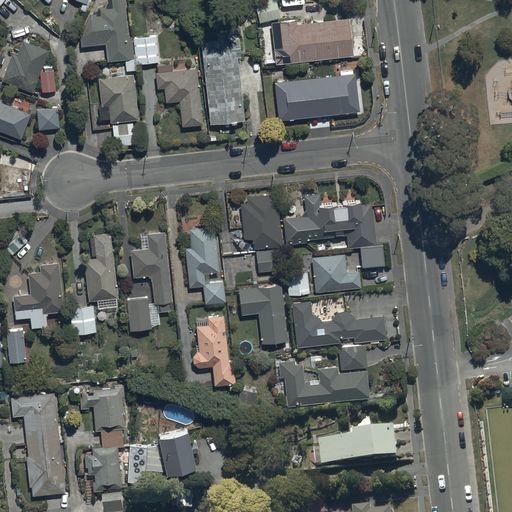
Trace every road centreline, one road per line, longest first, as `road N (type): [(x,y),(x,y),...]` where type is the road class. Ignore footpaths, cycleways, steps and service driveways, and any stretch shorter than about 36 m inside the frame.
road 1 (tertiary): [(454,511),(412,146)]
road 2 (residential): [(412,146),(66,181)]
road 3 (tertiary): [(412,146),(393,0)]
